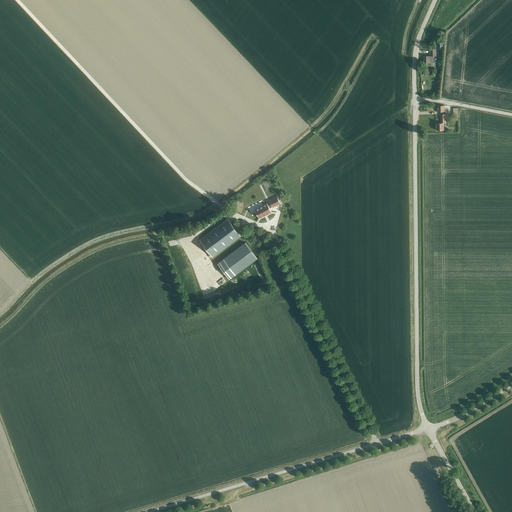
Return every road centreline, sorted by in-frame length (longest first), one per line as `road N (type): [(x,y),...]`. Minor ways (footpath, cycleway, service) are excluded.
road 1 (unclassified): [(428,429),(417,382),(413,98),(414,56),(434,0)]
road 2 (track): [(16,0),(184,178),(227,210),(188,241),(212,285)]
road 3 (unclassified): [(148,511),(428,429)]
